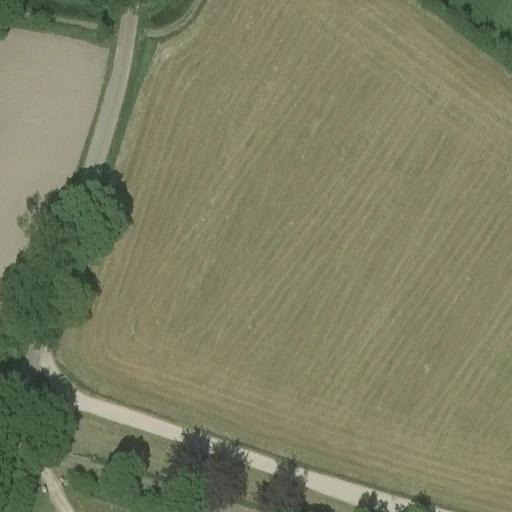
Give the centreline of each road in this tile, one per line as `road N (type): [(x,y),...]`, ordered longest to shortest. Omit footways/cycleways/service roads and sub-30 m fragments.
road 1 (track): [(32,327),(73,402),(428,511)]
road 2 (unclassified): [(0,426),(124,57),(130,0)]
road 3 (track): [(0,446),(206,511)]
